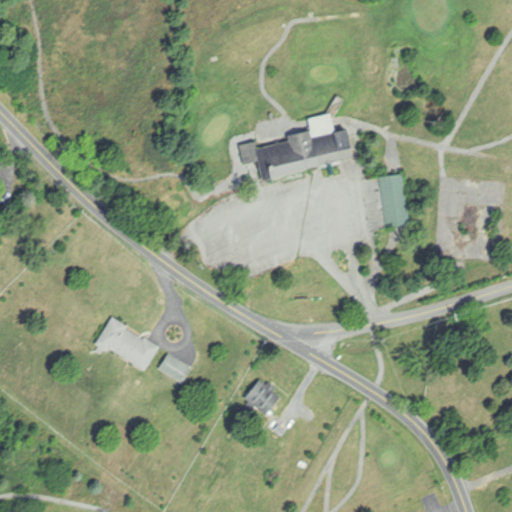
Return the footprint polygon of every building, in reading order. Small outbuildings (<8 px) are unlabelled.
[(243,146),(248,164),(262,161),(267,182),(358,159),(350,129),(339,132),(334,111),(308,118),(311,130),(289,136),(290,141),(259,149),(257,142),(243,146)] [(380,177),(405,173),(413,224),(388,228),(380,177)] [(114,317),(129,326),(127,329),(144,340),(146,337),(163,347),(147,372),(112,350),(110,353),(97,345),(114,317)] [(171,353),(194,369),(184,385),(160,369),(171,353)] [(247,398),(262,379),(269,385),(271,382),(279,389),(277,392),(283,397),(269,415),(261,409),(259,411),(251,405),(253,402),(247,398)] [(269,428),(279,416),(292,427),(283,439),(269,428)]
